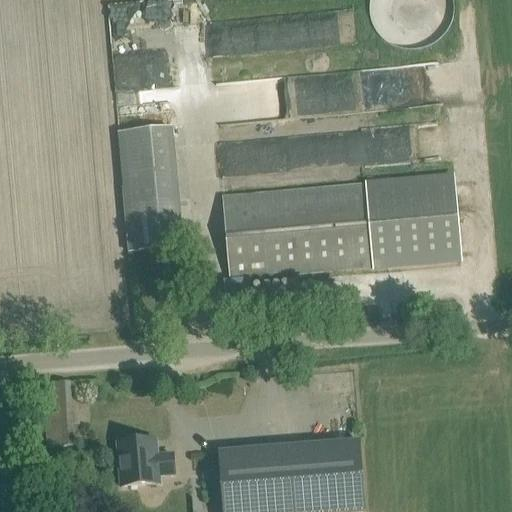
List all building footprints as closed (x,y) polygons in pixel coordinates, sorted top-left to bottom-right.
[(411,52),(419,52),(426,50),(432,47),(438,43),(443,38),(448,32),(451,25),(453,18),(454,11),(453,4),(452,0),(370,0),(370,3),(369,10),(370,18),(372,25),(375,31),(379,37),(384,42),(390,46),(397,50),(404,51),(411,52)] [(511,94),(216,120),(230,282),(223,282),(224,297),(252,294),(251,280),(461,262),(454,180),(511,175),(511,94)] [(118,134),(129,254),(184,249),(173,129),(118,134)] [(74,448),(70,384),(45,386),(49,449),(74,448)] [(159,478),(175,476),(173,456),(152,458),(151,442),(118,445),(122,489),(160,486),(159,478)] [(365,511),(360,442),(219,454),(223,511),(365,511)]
